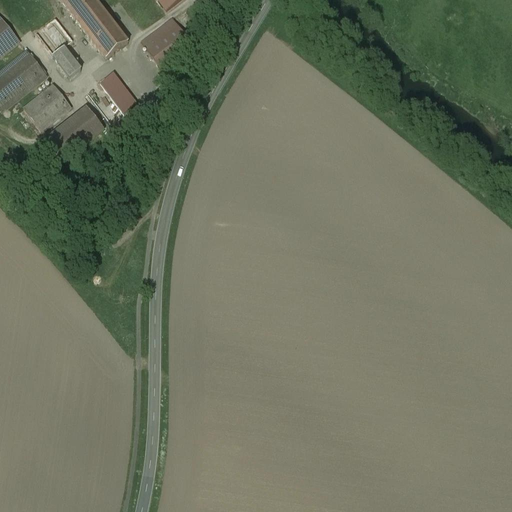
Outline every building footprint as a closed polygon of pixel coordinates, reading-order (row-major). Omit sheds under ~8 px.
[(57,0),(76,23),(97,6),(92,0),(57,0)] [(156,0),(167,13),(184,0),(156,0)] [(219,24),(224,21),(228,17),(231,12),(231,7),(229,1),(228,0),(201,0),(199,5),(199,10),(201,15),(204,20),(208,23),(214,24),(219,24)] [(128,46),(97,6),(76,23),(106,63),(128,46)] [(0,60),(20,45),(0,19),(0,60)] [(172,21),(141,46),(164,75),(195,51),(172,21)] [(74,44),(56,22),(36,37),(71,81),(81,74),(64,52),(74,44)] [(27,55),(0,75),(0,113),(2,116),(47,81),(27,55)] [(113,76),(100,86),(124,116),(137,106),(113,76)] [(54,88),(24,112),(42,134),(71,111),(54,88)] [(87,112),(39,149),(57,171),(104,134),(87,112)]
